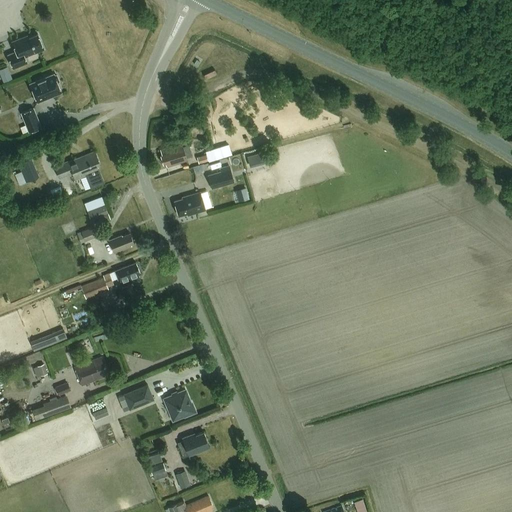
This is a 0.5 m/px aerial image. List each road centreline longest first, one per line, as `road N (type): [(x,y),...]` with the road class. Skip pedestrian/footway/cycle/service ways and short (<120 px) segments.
road 1 (residential): [(279,511),(141,169),(144,97),(188,0)]
road 2 (primary): [(511,158),(209,0)]
